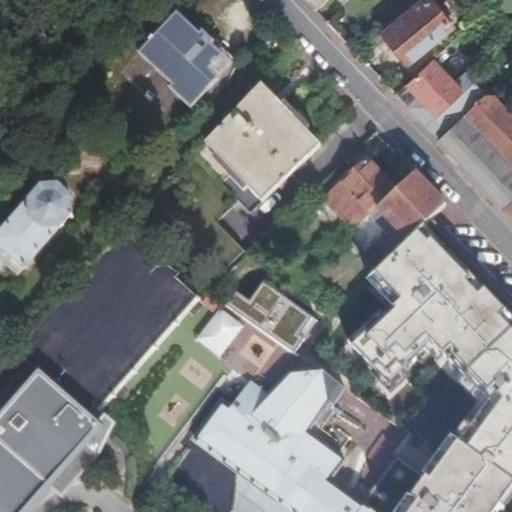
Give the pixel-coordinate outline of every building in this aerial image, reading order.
[(325,0),(302,0),(313,12),(325,0)] [(431,60),(456,36),(424,0),(420,0),(383,32),(418,72),(431,60)] [(511,0),(490,0),(492,2),(502,11),(511,10),(511,0)] [(196,33),(174,11),(150,35),(149,34),(145,38),(146,39),(135,51),(168,83),(165,86),(185,107),(192,114),(221,85),(224,82),(232,67),(229,59),(215,45),(218,42),(214,38),(210,42),(199,31),(196,33)] [(262,26),(250,37),(273,62),(285,50),(262,26)] [(484,94),(488,94),(468,73),(454,84),(431,60),(418,72),(405,85),(435,117),(425,127),(437,140),(484,94)] [(261,85),(203,143),(262,205),(322,148),(261,85)] [(405,85),(394,95),(425,127),(435,117),(405,85)] [(511,118),(488,94),(484,94),(437,140),(461,165),(487,142),(511,168),(511,118)] [(511,168),(487,142),(461,165),(511,218),(511,168)] [(323,205),(352,234),(352,233),(367,219),(376,209),(396,189),(395,187),(395,180),(390,175),(384,176),(368,159),(353,174),(346,181),(323,205)] [(341,176),(346,181),(353,174),(349,169),(341,176)] [(446,203),(414,171),(396,189),(376,209),(409,241),(425,225),(446,203)] [(170,177),(150,197),(222,271),(242,251),(170,177)] [(32,183),(0,215),(0,255),(13,268),(65,213),(60,191),(48,180),(32,183)] [(367,219),(352,233),(368,249),(382,235),(367,219)] [(511,313),(425,225),(409,241),(369,281),(392,303),(342,344),(394,393),(433,362),(480,405),(430,478),(398,456),(359,504),(369,511),(507,511),(511,506),(511,313)] [(0,417),(0,511),(22,511),(93,435),(85,429),(91,423),(84,418),(199,287),(119,229),(0,347),(0,353),(30,384),(0,417)] [(13,268),(0,255),(0,269),(6,275),(13,268)] [(257,283),(246,301),(229,290),(211,319),(263,350),(270,340),(296,355),(318,320),(257,283)] [(305,435),(341,392),(295,357),(266,394),(251,382),(227,411),(219,404),(192,438),(231,469),(227,511),(369,511),(359,504),(357,503),(353,507),(319,481),(335,460),(305,435)]
